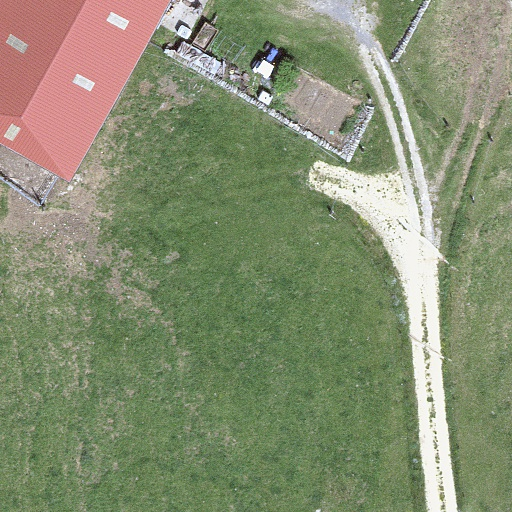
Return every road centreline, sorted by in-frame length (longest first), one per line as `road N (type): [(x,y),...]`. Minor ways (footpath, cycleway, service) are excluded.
road 1 (track): [(427,243),(429,392),(445,511)]
road 2 (track): [(427,243),(459,168),(506,0)]
